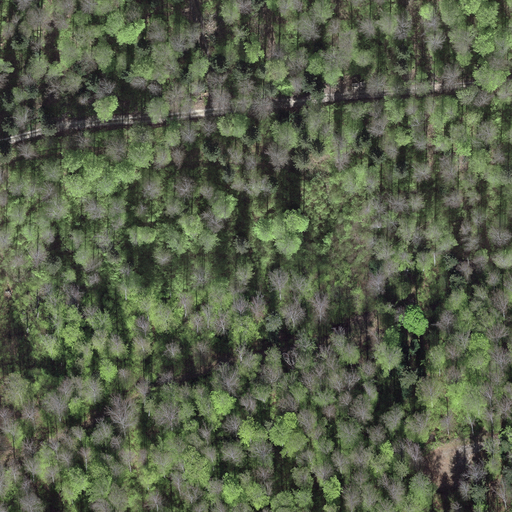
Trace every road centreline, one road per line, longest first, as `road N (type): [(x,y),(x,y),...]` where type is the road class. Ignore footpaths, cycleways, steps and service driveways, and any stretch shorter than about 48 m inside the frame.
road 1 (track): [(0,141),(116,119),(511,79)]
road 2 (track): [(0,463),(197,370),(340,341),(368,327)]
road 3 (track): [(0,160),(101,147),(169,161),(307,166)]
road 4 (track): [(433,511),(445,460),(458,447),(511,438)]
